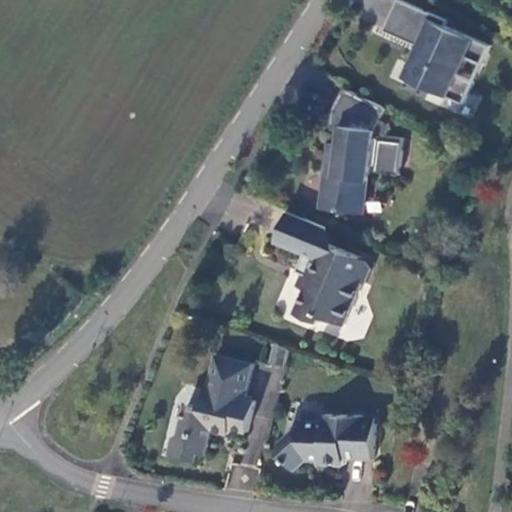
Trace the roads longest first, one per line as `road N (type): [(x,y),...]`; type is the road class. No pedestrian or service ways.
road 1 (tertiary): [(325,0),(110,313),(6,412)]
road 2 (residential): [(6,412),(61,470),(104,488),(261,511)]
